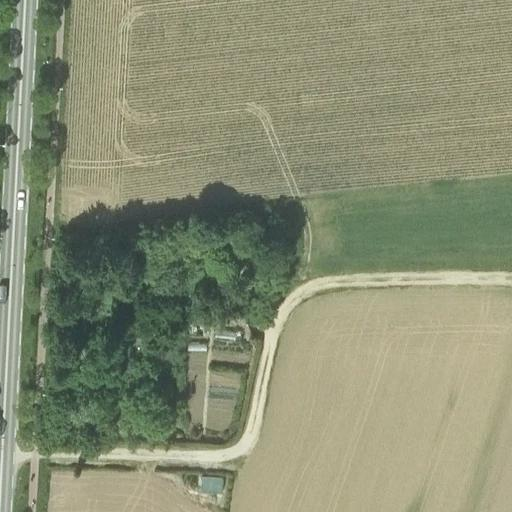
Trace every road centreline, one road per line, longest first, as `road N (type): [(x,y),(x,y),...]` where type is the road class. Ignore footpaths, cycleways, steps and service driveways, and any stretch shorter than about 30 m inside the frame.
road 1 (track): [(511,278),(334,282),(292,297),(273,322),(249,437),(221,455),(1,449)]
road 2 (secondary): [(0,478),(25,0)]
